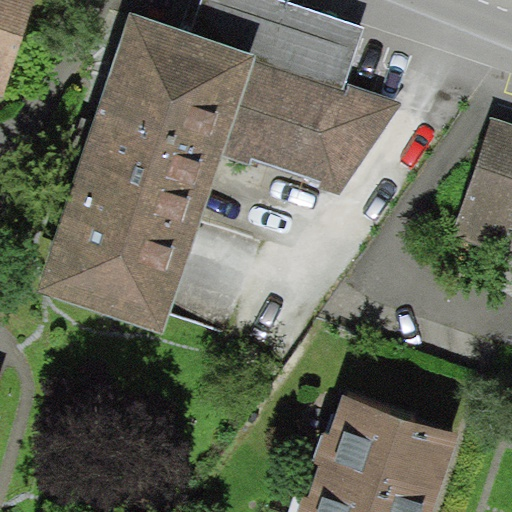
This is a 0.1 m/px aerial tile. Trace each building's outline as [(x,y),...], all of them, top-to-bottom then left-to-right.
[(0,0),(0,83),(27,0),(0,0)] [(375,25),(303,0),(209,0),(200,28),(253,47),(356,81),(375,25)] [(217,151),(253,47),(200,28),(123,2),(29,284),(158,327),(217,151)] [(356,81),(253,47),(217,151),(337,191),(401,97),(356,81)] [(511,122),(488,115),(449,233),(500,249),(508,224),(511,225),(511,122)] [(434,511),(462,432),(339,389),(296,511),(434,511)]
